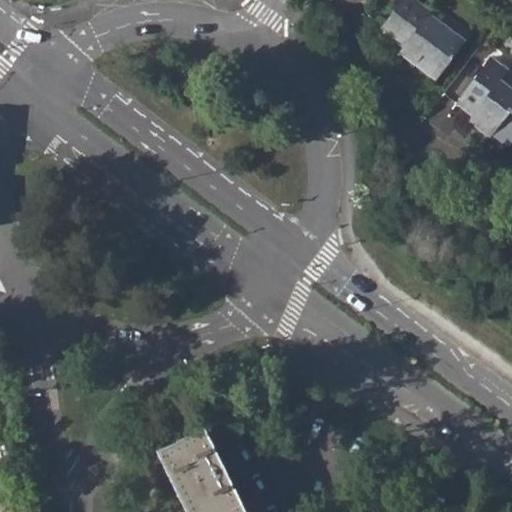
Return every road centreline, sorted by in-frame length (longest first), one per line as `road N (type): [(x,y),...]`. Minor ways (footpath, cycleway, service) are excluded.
road 1 (secondary): [(22,87),(274,291)]
road 2 (secondary): [(303,249),(51,55)]
road 3 (secondary): [(274,291),(511,454)]
road 4 (residential): [(341,0),(363,69),(411,143),(472,169),(511,175)]
road 5 (secondary): [(511,410),(303,249)]
road 6 (tertiary): [(303,249),(318,206),(315,142),(297,94),(246,41)]
road 7 (tertiary): [(45,298),(43,370),(67,511)]
road 8 (tertiary): [(246,41),(173,19),(126,19),(51,55)]
road 9 (residential): [(416,511),(309,449),(281,471),(293,511)]
road 10 (tertiary): [(73,511),(144,341)]
road 11 (tertiary): [(144,341),(201,335),(274,291)]
